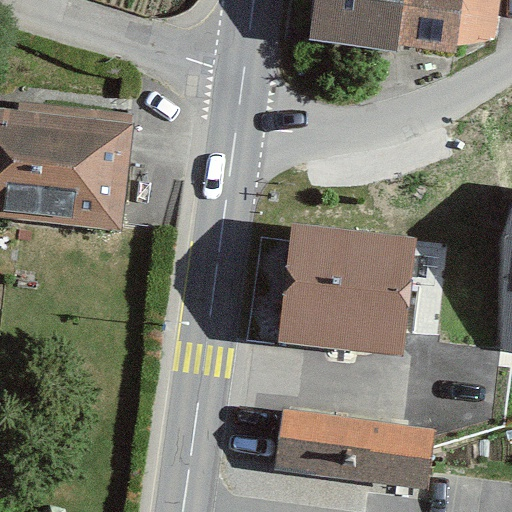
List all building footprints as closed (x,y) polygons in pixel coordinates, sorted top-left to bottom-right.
[(494,0),(304,0),(299,43),(441,63),(489,38),(494,0)] [(125,123),(0,108),(0,222),(112,235),(125,123)] [(511,213),(504,241),(501,348),(511,348),(511,213)] [(410,240),(297,227),(285,335),(398,347),(410,240)] [(430,443),(432,431),(287,410),(280,463),(424,484),(430,443)]
